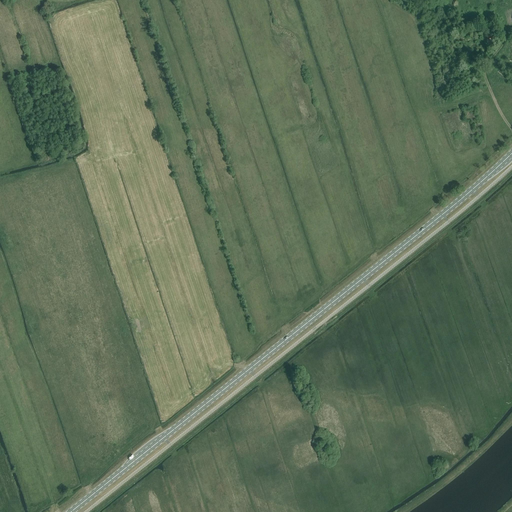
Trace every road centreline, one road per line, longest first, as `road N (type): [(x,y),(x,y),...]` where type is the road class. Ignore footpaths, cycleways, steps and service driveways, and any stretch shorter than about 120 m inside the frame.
road 1 (primary): [(70,511),(511,153)]
road 2 (track): [(511,129),(482,70),(501,44),(508,13)]
